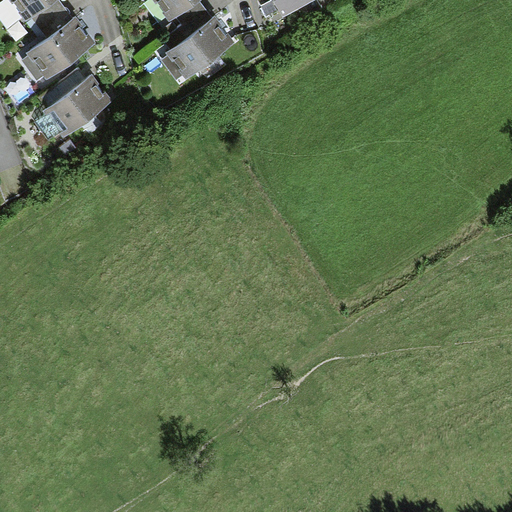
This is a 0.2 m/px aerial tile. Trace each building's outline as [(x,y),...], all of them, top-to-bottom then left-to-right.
[(54,0),(1,0),(20,25),(54,0)] [(196,0),(147,0),(144,3),(163,27),(175,18),(196,0)] [(211,19),(196,0),(175,18),(190,36),(211,19)] [(93,43),(74,18),(21,59),(40,84),(93,43)] [(211,19),(190,36),(166,55),(187,81),(232,44),(211,19)] [(44,87),(55,101),(88,74),(77,60),(44,87)] [(109,105),(89,79),(44,114),(64,140),(109,105)]
